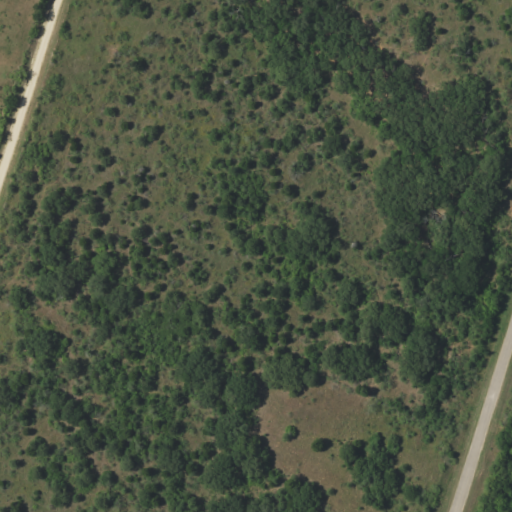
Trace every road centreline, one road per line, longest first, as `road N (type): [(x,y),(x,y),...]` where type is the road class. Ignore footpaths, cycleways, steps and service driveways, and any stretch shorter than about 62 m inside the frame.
road 1 (residential): [(511,328),(454,511)]
road 2 (residential): [(50,0),(0,157)]
